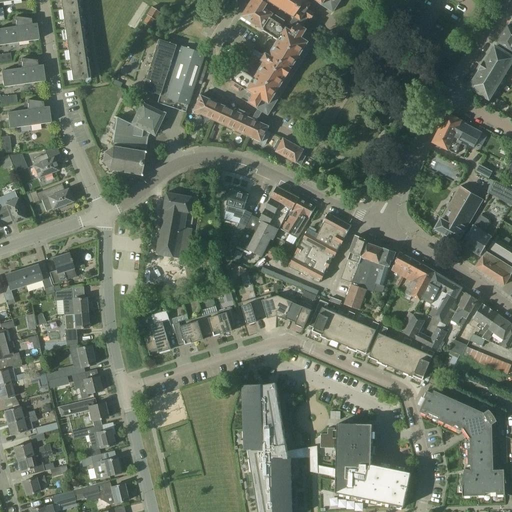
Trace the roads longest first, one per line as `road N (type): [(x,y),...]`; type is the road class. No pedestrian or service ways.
road 1 (residential): [(420,511),(426,469),(406,394),(285,339),(125,389)]
road 2 (tertiary): [(375,223),(270,171),(217,156),(176,164),(101,215)]
road 3 (unclassified): [(101,215),(59,108),(42,0)]
road 4 (residential): [(125,389),(101,215)]
road 5 (tertiary): [(511,313),(375,223)]
road 6 (residential): [(271,123),(311,147),(364,59)]
road 7 (residential): [(375,223),(447,98)]
road 8 (residential): [(153,511),(125,389)]
